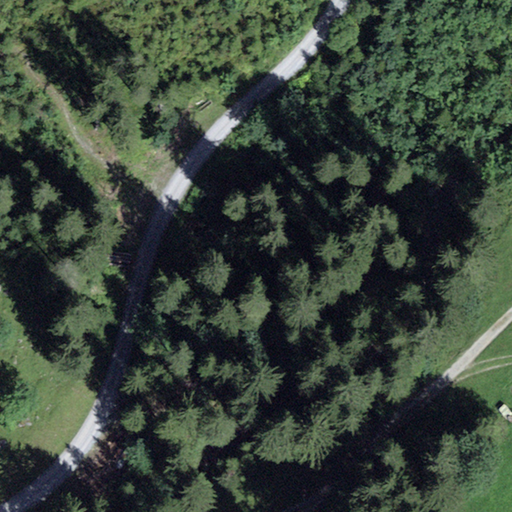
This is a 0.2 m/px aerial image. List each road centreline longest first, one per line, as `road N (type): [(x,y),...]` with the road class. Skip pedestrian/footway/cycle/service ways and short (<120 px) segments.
road 1 (track): [(342,0),(305,53),(191,166),(161,218),(114,380),(88,433),(47,481),(3,511)]
road 2 (track): [(511,315),(363,468),(294,511)]
